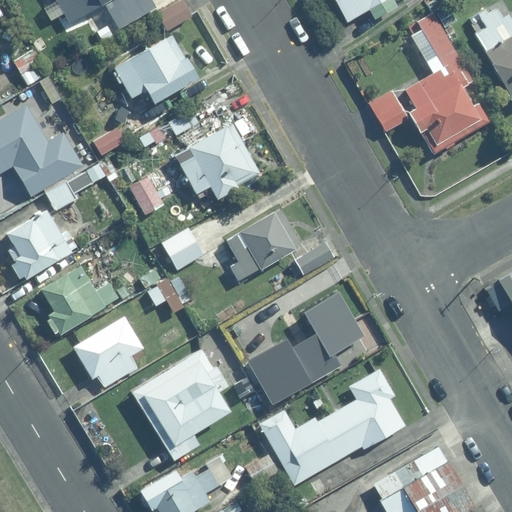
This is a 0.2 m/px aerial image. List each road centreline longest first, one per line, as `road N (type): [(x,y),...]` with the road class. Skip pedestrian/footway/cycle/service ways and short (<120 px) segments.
road 1 (residential): [(245,0),(402,271)]
road 2 (residential): [(402,271),(511,459)]
road 3 (residential): [(0,358),(94,511)]
road 4 (residential): [(402,271),(511,206)]
